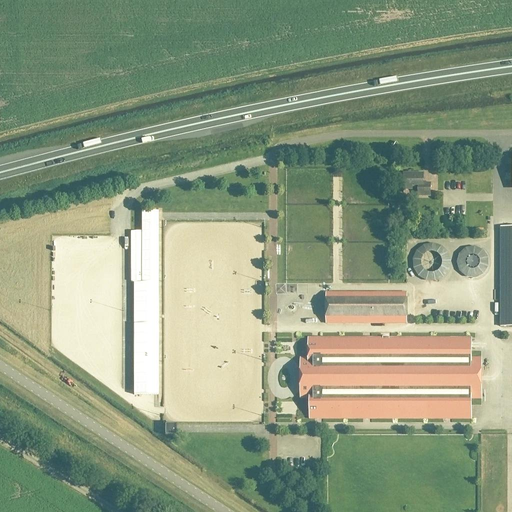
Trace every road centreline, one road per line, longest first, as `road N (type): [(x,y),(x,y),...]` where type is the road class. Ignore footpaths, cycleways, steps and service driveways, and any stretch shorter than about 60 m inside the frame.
road 1 (trunk): [(0,173),(344,94),(511,68)]
road 2 (unclassified): [(227,511),(0,363)]
road 3 (unclassified): [(511,133),(341,135),(284,146),(272,158)]
